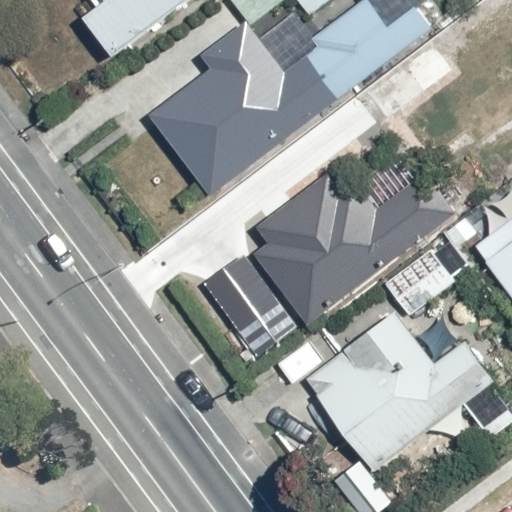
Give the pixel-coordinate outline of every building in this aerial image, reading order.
[(108,0),(109,1),(86,17),(114,57),(195,0),(108,0)] [(214,67),(153,112),(214,193),(437,29),(420,5),(392,26),(372,0),(365,0),(315,37),(322,46),(288,71),(249,20),(203,54),(214,67)] [(331,0),(237,0),(253,22),(282,0),(300,0),(311,15),(331,0)] [(458,68),(434,38),(365,93),(389,123),(458,68)] [(271,242),(257,253),(309,322),(459,211),(430,172),(380,208),(359,180),(345,190),(331,172),(259,226),(271,242)] [(511,222),(480,246),(511,287),(511,222)] [(458,278),(435,247),(386,282),(409,314),(458,278)] [(400,310),(311,379),(380,467),(498,375),(469,337),(439,361),(400,310)]
